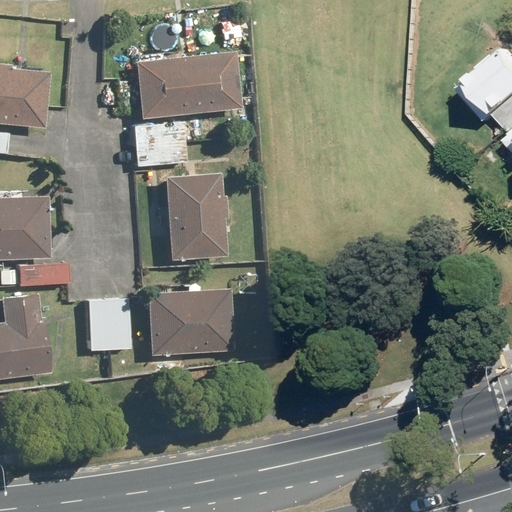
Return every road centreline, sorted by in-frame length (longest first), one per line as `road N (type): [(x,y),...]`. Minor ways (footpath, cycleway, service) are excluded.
road 1 (secondary): [(6,511),(230,479),(511,412)]
road 2 (unknown): [(43,0),(53,60),(62,289)]
